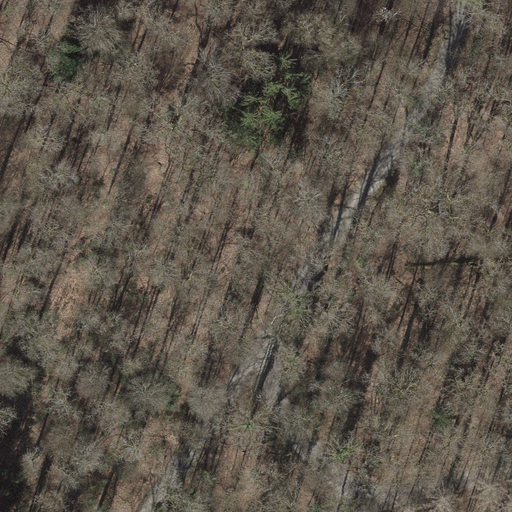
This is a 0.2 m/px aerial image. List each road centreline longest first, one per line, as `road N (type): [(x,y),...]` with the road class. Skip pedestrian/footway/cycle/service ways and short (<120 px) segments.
road 1 (track): [(463,0),(408,132),(148,511)]
road 2 (track): [(270,330),(267,378),(295,434),(328,469),(371,493)]
road 3 (track): [(511,470),(447,487),(371,493),(325,511)]
